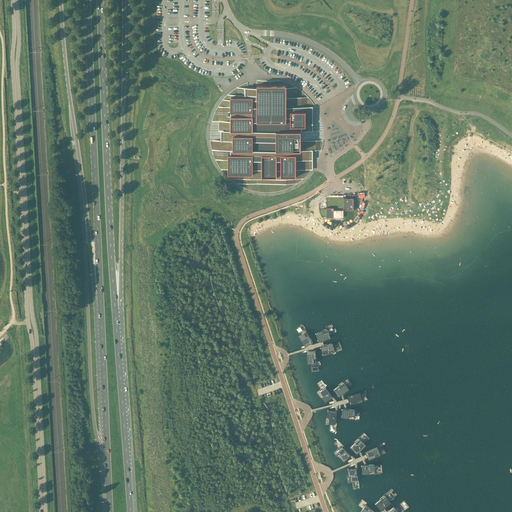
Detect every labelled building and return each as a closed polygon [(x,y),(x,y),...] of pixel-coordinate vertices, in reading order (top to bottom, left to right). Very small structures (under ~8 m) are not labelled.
[(248,90),(248,82),(244,84),(240,86),(236,88),(233,90),(230,93),(226,96),(225,97),(224,98),(222,101),(220,103),(219,105),(217,107),(216,110),(215,112),(214,114),(213,116),(213,118),(211,122),(218,122),(218,131),(223,131),(223,140),(210,140),(210,143),(211,147),(212,151),(213,154),(214,157),(215,159),(215,160),(216,162),(217,164),(218,166),(221,170),(224,173),(227,177),(231,180),(235,183),(239,185),(243,188),(248,189),(252,191),(257,192),(262,193),(266,193),(271,193),(276,192),(280,191),(284,190),(288,188),(292,187),(296,185),(300,182),(302,180),(305,178),(307,176),(309,174),(311,172),(313,169),(310,169),(310,151),(322,151),(322,149),(323,145),(323,144),(323,140),(320,140),(320,136),(319,136),(319,131),(320,131),(310,131),(310,107),(316,107),(313,103),(311,100),(307,96),(304,93),(300,90),(296,87),(292,85),(288,83),(283,81),(279,80),(275,80),(272,79),(268,79),(264,79),(260,79),(257,80),(257,88),(248,90)] [(354,209),(358,209),(358,208),(357,203),(357,202),(355,202),(355,199),(355,197),(353,197),(353,198),(349,198),(343,198),(343,200),(336,200),(329,200),(329,202),(329,205),(329,207),(326,207),(326,209),(319,209),(320,213),(321,215),(324,215),(324,219),(326,219),(327,219),(327,217),(330,217),(334,217),(339,217),(343,217),(351,217),(351,219),(354,219),(354,218),(354,209)] [(307,330),(299,334),(305,345),(313,341),(307,330)] [(329,330),(317,334),(319,342),(331,338),(329,330)] [(333,342),(321,346),(323,354),(335,350),(333,342)] [(316,351),(308,352),(309,364),(318,363),(316,351)] [(344,384),(334,391),(339,399),(349,391),(344,384)] [(326,388),(318,393),(325,402),(332,397),(326,388)] [(361,392),(349,396),(351,404),(363,401),(361,392)] [(341,407),(340,416),(353,417),(354,408),(341,407)] [(327,411),(327,423),(336,423),(336,412),(327,411)] [(360,440),(351,449),(357,455),(366,447),(360,440)] [(378,446),(367,451),(370,459),(382,454),(378,446)] [(342,447),(336,453),(344,461),(351,455),(342,447)] [(373,462),(361,463),(361,472),(374,471),(373,462)] [(357,469),(348,469),(349,481),(358,480),(357,469)] [(387,497),(377,505),(383,511),(393,504),(387,497)]
